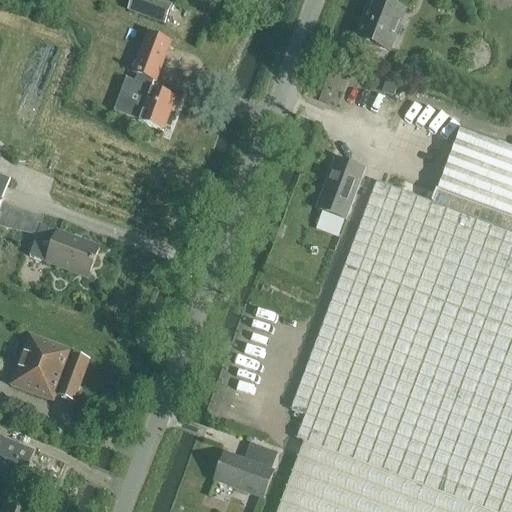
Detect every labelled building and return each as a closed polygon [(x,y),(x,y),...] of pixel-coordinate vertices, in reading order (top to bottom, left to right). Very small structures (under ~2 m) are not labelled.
[(157,0),(132,0),(128,11),(165,25),(172,5),(157,0)] [(392,53),(408,11),(376,0),(374,0),(360,41),(392,53)] [(147,38),(133,75),(136,76),(133,84),(125,81),(112,115),(137,124),(137,126),(160,135),(174,98),(151,89),(154,81),(157,82),(170,47),(147,38)] [(387,79),(382,94),(394,98),(399,83),(387,79)] [(511,95),(506,93),(501,104),(511,108),(511,95)] [(302,440),(275,511),(511,511),(511,148),(509,147),(508,150),(460,132),(434,204),(378,184),(292,412),(305,417),(297,439),(302,440)] [(367,172),(337,161),(329,182),(328,182),(318,211),(349,222),(367,172)] [(0,211),(10,183),(0,178),(0,211)] [(40,228),(28,259),(88,281),(99,250),(40,228)] [(67,352),(27,338),(9,387),(49,402),(51,399),(52,395),(70,402),(85,361),(67,355),(67,352)] [(0,473),(20,481),(31,452),(0,440),(0,473)] [(216,483),(265,501),(276,471),(274,470),(279,455),(256,446),(250,463),(227,454),(216,483)] [(26,511),(4,503),(0,511),(26,511)]
